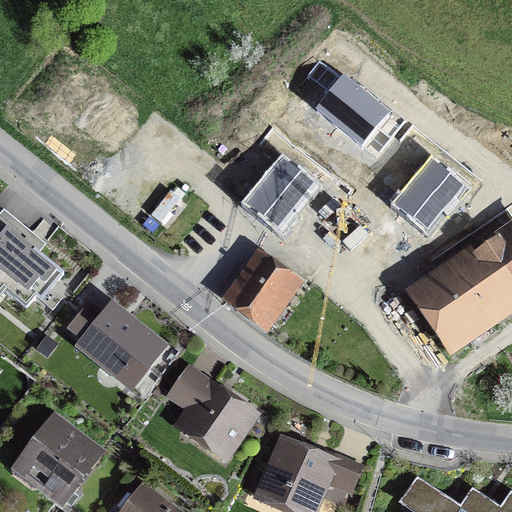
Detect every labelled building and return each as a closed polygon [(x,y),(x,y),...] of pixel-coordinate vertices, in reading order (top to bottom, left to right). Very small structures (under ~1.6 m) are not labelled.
[(361,141),(386,110),(343,76),(318,106),(361,141)] [(248,201),(281,228),(315,185),(282,159),(248,201)] [(464,187),(432,161),(397,203),(429,229),(464,187)] [(4,223),(0,227),(0,281),(32,309),(62,274),(4,223)] [(511,308),(511,224),(412,292),(451,350),(511,308)] [(305,283),(260,253),(224,306),(269,336),(305,283)] [(170,348),(112,304),(105,313),(90,302),(67,334),(81,344),(75,351),(127,390),(133,382),(140,387),(170,348)] [(407,341),(390,353),(403,371),(420,360),(407,341)] [(262,414),(191,368),(167,404),(185,416),(174,433),(228,467),(262,414)] [(109,453),(58,414),(14,471),(65,511),(109,453)] [(365,464),(280,435),(255,507),(269,511),(323,511),(331,489),(354,496),(365,464)] [(461,511),(462,511),(418,482),(401,505),(411,511),(461,511)] [(182,511),(142,485),(124,511),(182,511)] [(500,511),(474,494),(462,511),(461,511),(500,511)] [(511,511),(511,497),(502,511),(511,511)]
